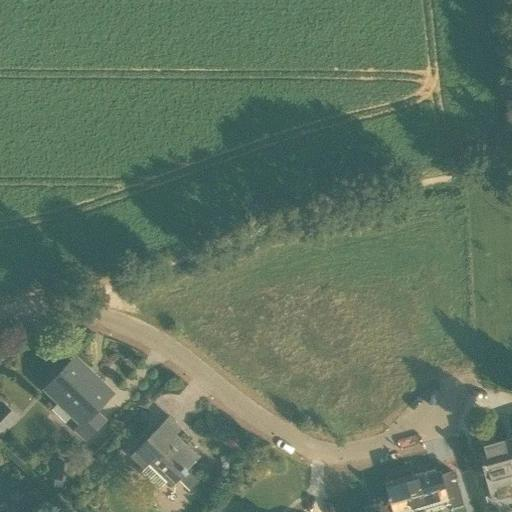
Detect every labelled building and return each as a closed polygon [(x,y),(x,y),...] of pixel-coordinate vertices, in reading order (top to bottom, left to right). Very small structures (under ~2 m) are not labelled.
[(86,439),(104,421),(95,411),(112,393),(111,393),(106,398),(106,397),(82,374),(87,369),(75,357),(45,388),(82,423),(76,429),(86,439)] [(2,401),(0,403),(0,434),(2,436),(20,418),(2,401)] [(144,469),(140,472),(158,489),(166,480),(173,486),(178,481),(189,491),(199,481),(186,469),(199,456),(182,441),(179,444),(176,441),(173,445),(168,440),(181,426),(169,415),(156,429),(130,456),(144,469)] [(511,492),(511,488),(511,487),(511,438),(476,448),(491,500),(511,494),(511,492)] [(387,487),(393,511),(410,511),(446,502),(448,507),(462,503),(452,471),(440,475),(439,472),(387,487)]
